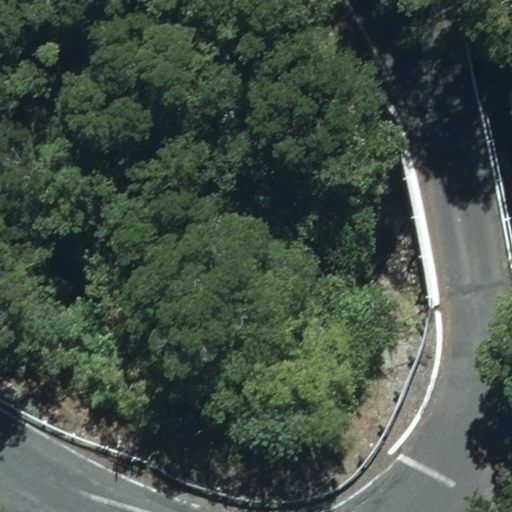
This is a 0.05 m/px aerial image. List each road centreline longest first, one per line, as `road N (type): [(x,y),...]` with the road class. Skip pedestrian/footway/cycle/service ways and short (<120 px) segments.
road 1 (tertiary): [(235,511),(289,501),(362,454),(411,389),(419,256),(406,119),(366,31),(342,0)]
road 2 (tertiary): [(0,430),(92,476),(214,511)]
